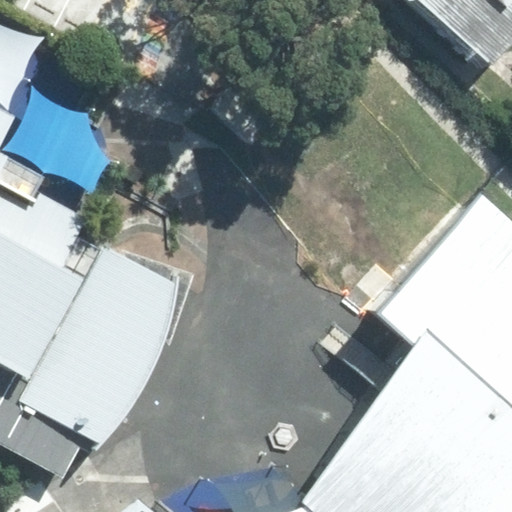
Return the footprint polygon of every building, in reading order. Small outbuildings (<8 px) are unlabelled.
[(511,0),(395,0),(469,60),(511,7),(511,0)] [(0,466),(33,484),(142,279),(84,241),(67,109),(0,70),(0,466)] [(312,511),(503,511),(511,505),(511,502),(487,476),(511,449),(511,227),(461,181),(355,298),(387,327),(286,488),(312,511)] [(227,280),(210,311),(280,348),(297,317),(227,280)] [(238,511),(294,413),(181,349),(125,448),(238,511)]
